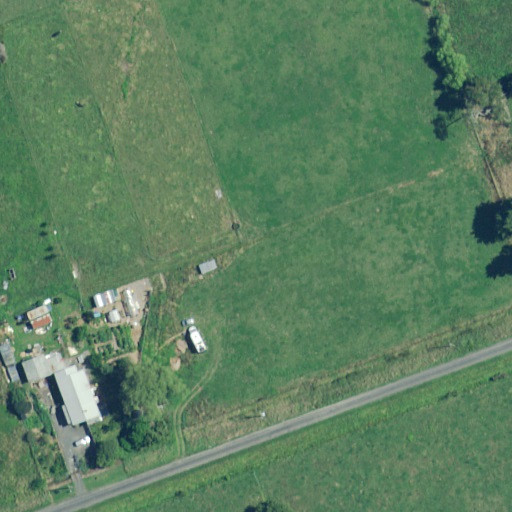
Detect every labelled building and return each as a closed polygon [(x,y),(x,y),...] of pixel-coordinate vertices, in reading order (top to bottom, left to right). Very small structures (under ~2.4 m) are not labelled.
[(115,293),(118,301),(136,295),(133,287),(115,293)] [(117,301),(118,301),(115,293),(114,290),(93,297),(97,308),(117,301)] [(54,324),(47,306),(27,314),(35,332),(54,324)] [(29,383),(49,376),(41,354),(22,361),(29,383)] [(101,416),(82,365),(55,374),(66,405),(62,407),(70,428),(101,416)]
